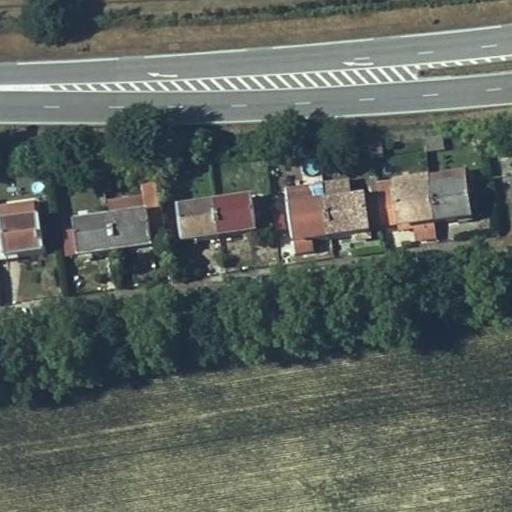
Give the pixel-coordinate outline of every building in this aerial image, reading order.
[(311,217),(315,246),(491,217),(486,189),(311,217)] [(202,221),(206,252),(278,241),(273,210),(202,221)] [(17,222),(19,236),(58,231),(56,217),(17,222)] [(95,238),(100,268),(190,254),(185,223),(95,238)] [(0,238),(0,267),(11,266),(12,275),(29,273),(28,264),(61,260),(58,231),(19,236),(19,242),(7,243),(7,237),(0,238)]
